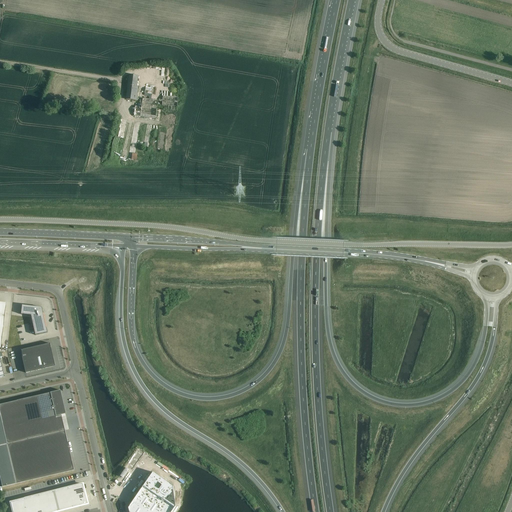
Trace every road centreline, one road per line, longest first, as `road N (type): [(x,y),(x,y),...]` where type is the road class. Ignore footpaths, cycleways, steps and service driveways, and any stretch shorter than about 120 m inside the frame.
road 1 (unclassified): [(0,220),(269,241),(511,245)]
road 2 (motorway): [(310,149),(286,333),(275,361),(241,391),(194,397),(148,371),(131,335),(134,246)]
road 3 (motorway): [(485,297),(475,363),(444,395),(389,404),(351,382),(327,335),(327,131)]
road 4 (motorway): [(330,511),(315,346),(327,131)]
road 5 (motorway): [(310,149),(300,343),(315,511)]
road 6 (motorway): [(123,247),(121,329),(135,374),(174,419),(251,472),(282,511)]
road 7 (motorway): [(384,511),(414,457),(479,376),(498,297)]
road 8 (secondary): [(511,84),(390,46),(378,32),(380,0)]
road 9 (primary): [(260,248),(425,261)]
road 10 (motorway): [(336,0),(310,149)]
road 11 (unclassified): [(76,372),(111,511)]
road 12 (unclassified): [(0,282),(59,296),(76,372)]
road 13 (motorway): [(327,131),(351,0)]
road 14 (primary): [(260,248),(128,237)]
road 15 (primary): [(128,237),(0,232)]
road 16 (primary): [(134,246),(260,248)]
road 17 (primary): [(0,242),(123,247)]
